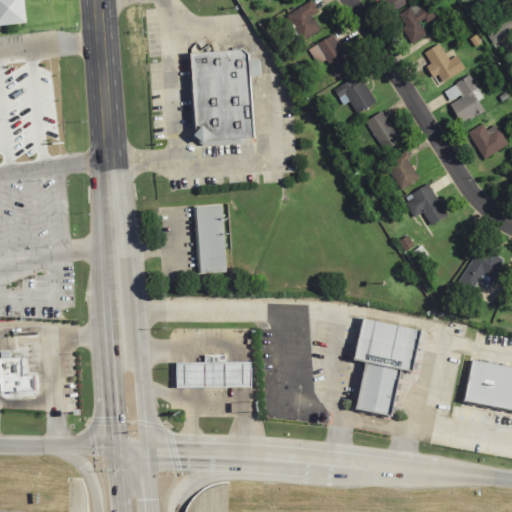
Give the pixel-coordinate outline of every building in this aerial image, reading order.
[(0,0),(0,24),(25,22),(22,0),(0,0)] [(317,10),(307,0),(305,0),(286,19),(306,39),(318,27),(309,18),(317,10)] [(437,15),(429,0),(424,0),(395,15),(410,43),(425,35),(420,24),(437,15)] [(511,18),(511,19),(508,14),(482,28),(491,44),(511,32),(511,18)] [(307,50),(316,63),(322,59),(335,77),(351,66),(330,34),(307,50)] [(463,69),(455,55),(447,60),(437,44),(421,53),(441,83),(463,69)] [(253,141),(251,75),(259,75),(258,59),(248,60),(247,50),(188,51),(191,143),(253,141)] [(374,103),(357,75),(336,87),(353,115),(374,103)] [(484,111),(467,77),(442,90),(459,124),(484,111)] [(399,140),(378,111),(363,122),(384,151),(399,140)] [(506,144),(493,123),(484,129),(481,124),(466,134),(482,159),(506,144)] [(406,152),(388,159),(399,187),(417,180),(406,152)] [(445,216),(427,184),(400,199),(411,217),(421,211),(429,225),(445,216)] [(220,203),(193,205),(198,275),(225,273),(220,203)] [(471,291),(481,274),(494,282),(505,265),(477,248),(457,282),(471,291)] [(366,363),(401,369),(410,371),(418,331),(361,319),(352,360),(366,363)] [(0,343),(23,342),(26,378),(0,381),(0,343)] [(511,368),(469,361),(463,399),(511,407),(511,368)] [(174,364),(174,388),(247,385),(246,362),(174,364)] [(366,363),(356,409),(391,416),(401,369),(366,363)]
